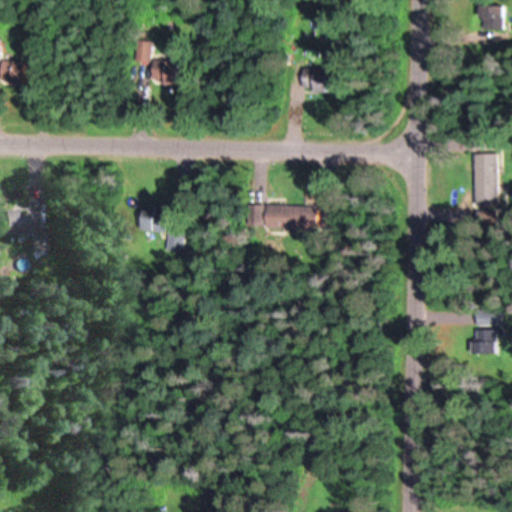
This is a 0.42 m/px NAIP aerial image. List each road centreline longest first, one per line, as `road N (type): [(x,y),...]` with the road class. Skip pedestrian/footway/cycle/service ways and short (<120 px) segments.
road 1 (residential): [(422,0),(415,511)]
road 2 (residential): [(420,152),(0,141)]
